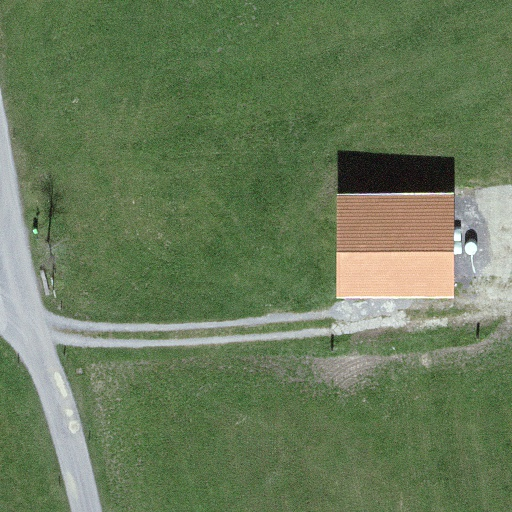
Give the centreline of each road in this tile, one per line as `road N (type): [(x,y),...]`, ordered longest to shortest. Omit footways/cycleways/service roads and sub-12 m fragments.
road 1 (track): [(25,324),(162,340),(394,319)]
road 2 (track): [(97,511),(0,242)]
